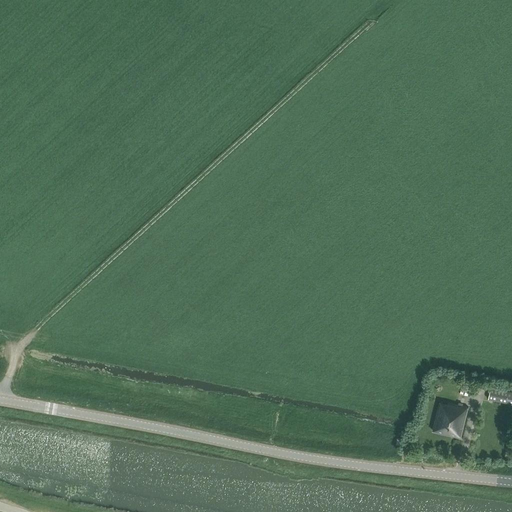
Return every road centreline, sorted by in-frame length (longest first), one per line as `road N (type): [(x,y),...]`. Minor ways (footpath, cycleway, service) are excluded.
road 1 (tertiary): [(511,483),(329,461),(0,400)]
road 2 (track): [(369,24),(18,350)]
